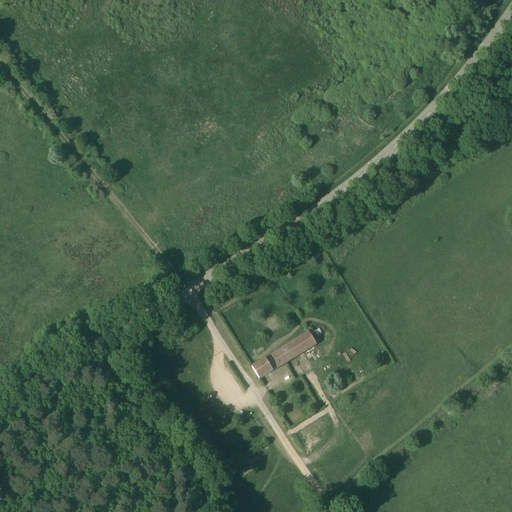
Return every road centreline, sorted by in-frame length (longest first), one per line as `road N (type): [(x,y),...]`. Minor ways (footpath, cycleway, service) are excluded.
road 1 (tertiary): [(0,404),(310,215),(417,125),(511,11)]
road 2 (track): [(186,290),(301,468)]
